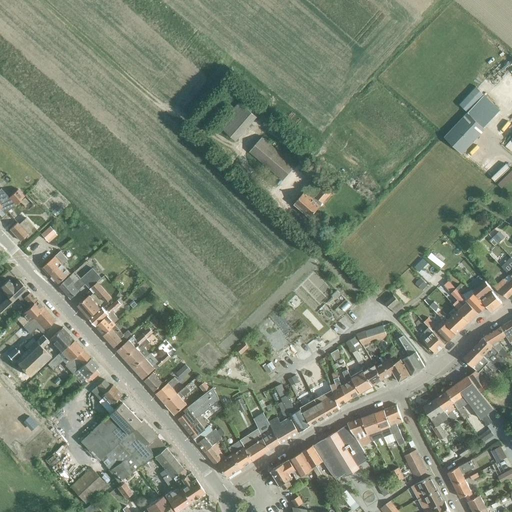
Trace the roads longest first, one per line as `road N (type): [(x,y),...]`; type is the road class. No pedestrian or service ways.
road 1 (secondary): [(223,494),(0,237)]
road 2 (residential): [(223,494),(342,416),(398,391)]
road 3 (residential): [(398,391),(511,306)]
road 4 (residential): [(458,511),(398,391)]
